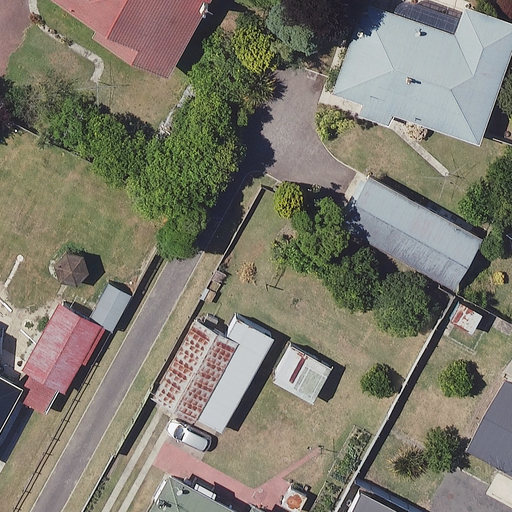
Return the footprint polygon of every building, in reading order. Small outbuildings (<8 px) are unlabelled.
[(167,60),(200,0),(92,0),(97,2),(89,16),(167,60)] [(359,0),(332,83),(364,93),(359,106),(392,116),(396,103),(479,130),(511,29),(511,11),(477,0),(359,0)] [(481,227),(364,164),(337,215),(455,278),(481,227)] [(63,292),(20,354),(32,362),(15,386),(46,407),(106,322),(63,292)] [(273,328),(236,309),(231,318),(204,304),(159,389),(223,422),(273,328)] [(0,408),(20,373),(0,361),(0,333),(4,327),(0,324),(0,408)] [(332,359),(292,337),(273,373),(313,394),(332,359)] [(511,365),(506,362),(465,436),(511,461),(511,476),(510,480),(511,481),(511,365)] [(243,505),(168,463),(143,508),(150,511),(280,511),(249,495),(243,505)] [(417,511),(359,482),(343,511),(417,511)]
